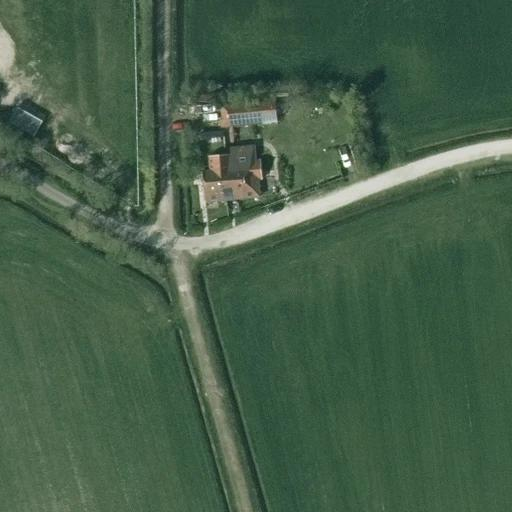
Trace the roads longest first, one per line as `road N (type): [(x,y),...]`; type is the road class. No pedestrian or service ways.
road 1 (track): [(166,0),(167,230),(247,511)]
road 2 (unclassified): [(368,189),(243,236),(170,244),(132,235),(0,163)]
